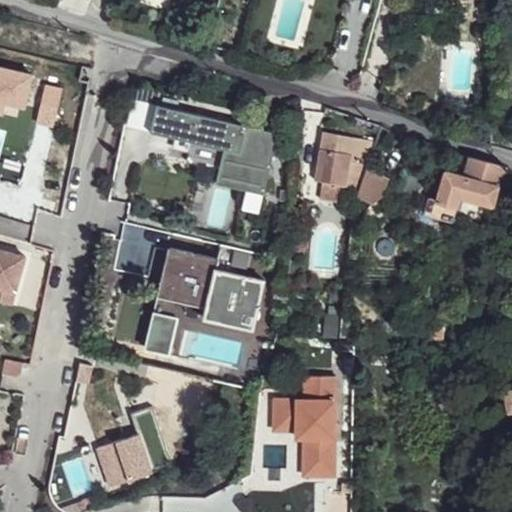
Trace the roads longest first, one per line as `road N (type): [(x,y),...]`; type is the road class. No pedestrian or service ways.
road 1 (residential): [(122,34),(25,511)]
road 2 (unclassified): [(122,34),(511,153)]
road 3 (unclassified): [(0,6),(122,34)]
